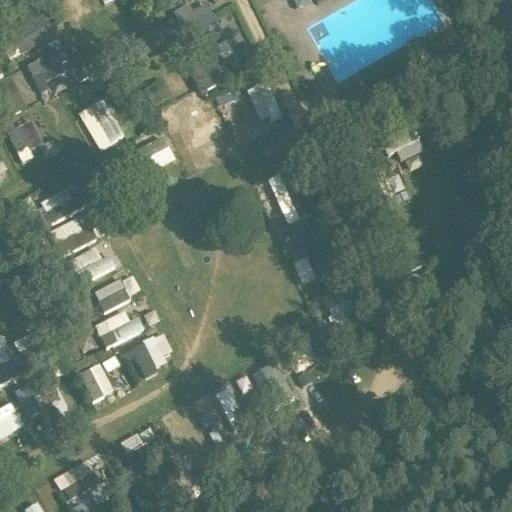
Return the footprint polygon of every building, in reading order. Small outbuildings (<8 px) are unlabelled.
[(216,27),(218,26),(206,6),(192,15),(188,8),(173,17),(189,43),(187,44),(200,65),(187,73),(201,98),(215,90),(216,91),(244,75),(216,27)] [(39,45),(29,30),(8,45),(18,59),(39,45)] [(54,153),(35,106),(25,111),(21,102),(36,96),(26,73),(0,83),(0,125),(1,126),(18,168),(54,153)] [(260,126),(280,117),(266,84),(246,93),(260,126)] [(98,155),(120,143),(100,104),(77,116),(98,155)] [(213,115),(185,125),(193,146),(221,135),(213,115)] [(154,126),(124,142),(143,179),(174,163),(154,126)] [(383,166),(371,172),(383,200),(402,192),(395,176),(389,179),(383,166)] [(377,213),(406,200),(403,193),(382,202),(369,173),(361,176),(377,213)] [(41,214),(69,204),(66,194),(38,204),(41,214)] [(284,227),(296,223),(289,207),(278,212),(284,227)] [(176,215),(165,219),(184,267),(195,263),(176,215)] [(58,230),(64,242),(81,234),(75,222),(58,230)] [(70,286),(113,269),(108,258),(99,262),(95,252),(62,265),(70,286)] [(296,279),(310,273),(305,260),(291,265),(296,279)] [(412,322),(443,311),(430,275),(399,286),(412,322)] [(92,294),(101,315),(128,304),(120,282),(92,294)] [(114,347),(144,333),(133,309),(103,323),(114,347)] [(276,330),(296,374),(328,360),(308,315),(276,330)] [(135,374),(171,364),(164,337),(128,347),(135,374)] [(91,405),(112,394),(98,366),(76,378),(91,405)] [(261,369),(234,374),(239,399),(266,393),(261,369)] [(226,389),(201,401),(218,436),(243,424),(226,389)] [(149,429),(117,446),(129,470),(161,453),(149,429)] [(203,454),(182,466),(190,482),(212,471),(203,454)] [(52,482),(66,505),(99,486),(85,463),(52,482)] [(69,506),(72,511),(99,511),(88,494),(69,506)]
